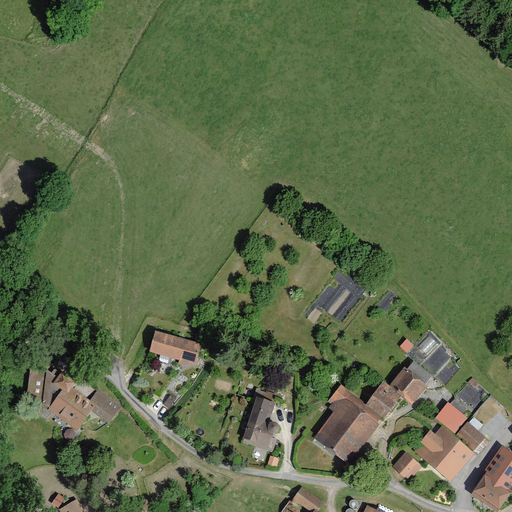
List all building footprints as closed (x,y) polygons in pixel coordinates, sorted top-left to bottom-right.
[(208,347),(146,332),(140,356),(203,371),(208,347)] [(419,384),(401,368),(375,397),(393,413),(419,384)] [(112,407),(70,376),(47,408),(88,439),(112,407)] [(270,420),(275,399),(253,393),(241,441),(267,448),(274,421),(270,420)] [(347,397),(312,437),(342,463),(377,422),(347,397)] [(448,401),(436,415),(455,432),(468,417),(448,401)] [(469,423),(457,439),(473,452),(486,437),(469,423)] [(422,442),(415,451),(450,481),(473,452),(457,439),(440,425),(435,431),(430,428),(420,441),(422,442)] [(406,450),(392,465),(406,479),(411,473),(414,475),(423,466),(406,450)] [(511,480),(511,457),(504,452),(473,492),(492,506),(511,480)] [(88,511),(79,490),(57,500),(62,511),(88,511)] [(289,511),(291,511),(308,511),(310,510),(295,500),(293,502),(294,503),(289,511)] [(388,511),(367,502),(362,511),(388,511)]
